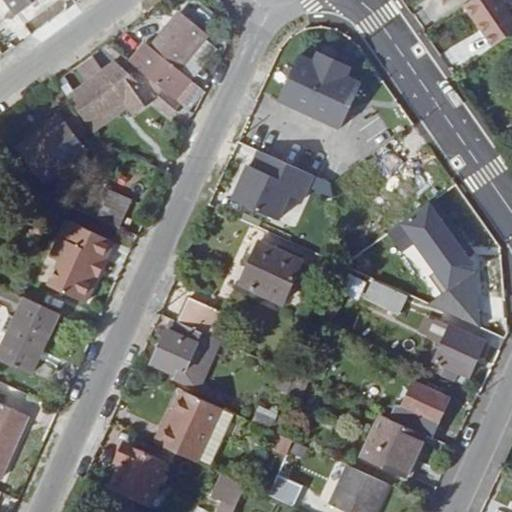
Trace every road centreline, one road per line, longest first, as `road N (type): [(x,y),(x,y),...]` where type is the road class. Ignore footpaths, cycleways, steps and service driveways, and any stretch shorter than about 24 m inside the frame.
road 1 (residential): [(268,6),(39,511)]
road 2 (residential): [(511,220),(356,0)]
road 3 (residential): [(0,91),(121,0)]
road 4 (residential): [(455,511),(511,388)]
